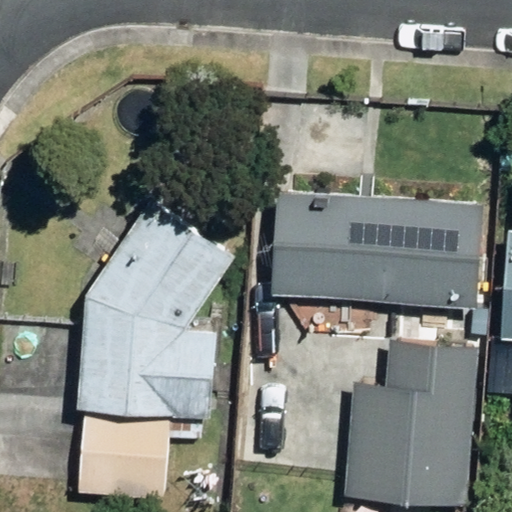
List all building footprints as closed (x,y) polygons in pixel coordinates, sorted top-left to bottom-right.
[(282,285),(490,296),(495,189),(289,177),(282,285)] [(90,397),(222,405),(227,321),(193,319),(246,244),(164,187),(97,282),(90,397)] [(494,376),(511,377),(511,337),(497,336),(494,376)] [(379,467),(464,474),(473,392),(386,384),(379,467)] [(88,483),(171,487),(178,409),(93,403),(88,483)] [(210,408),(180,406),(180,431),(208,431),(210,408)]
